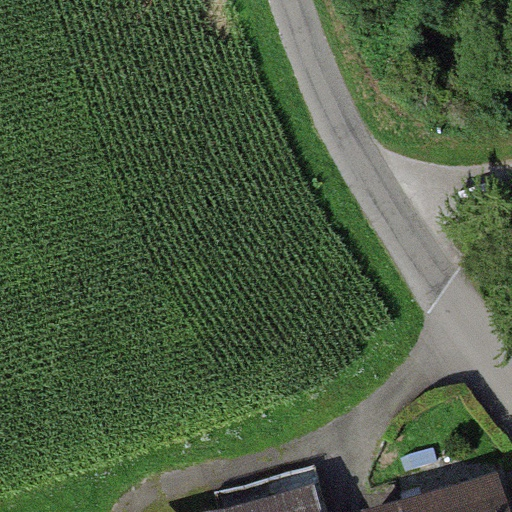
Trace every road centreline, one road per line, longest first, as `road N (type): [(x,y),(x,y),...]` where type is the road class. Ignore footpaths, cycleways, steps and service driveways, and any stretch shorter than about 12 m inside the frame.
road 1 (unclassified): [(293,0),(376,184),(511,379)]
road 2 (unknown): [(506,371),(388,457),(377,482),(379,511)]
road 3 (track): [(376,184),(511,173)]
